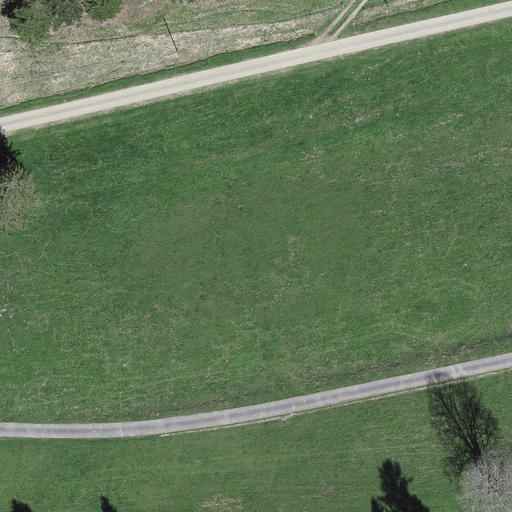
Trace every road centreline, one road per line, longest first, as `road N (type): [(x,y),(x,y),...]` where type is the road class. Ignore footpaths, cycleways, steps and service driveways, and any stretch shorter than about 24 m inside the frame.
road 1 (unclassified): [(0,125),(511,10)]
road 2 (track): [(511,363),(136,431),(0,431)]
